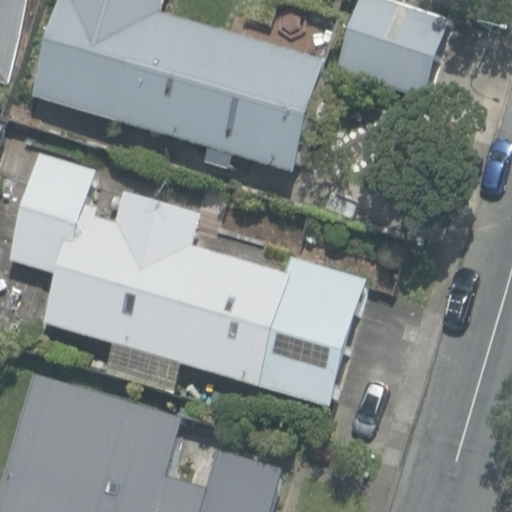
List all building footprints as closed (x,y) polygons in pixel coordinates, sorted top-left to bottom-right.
[(0,0),(0,82),(5,84),(28,0),(0,0)] [(71,0),(42,101),(303,176),(338,65),(171,16),(175,0),(71,0)] [(378,0),(354,71),(429,97),(455,24),(386,0),(378,0)] [(191,365),(339,410),(377,285),(298,261),(294,276),(203,249),(212,218),(135,195),(126,225),(104,218),(106,210),(96,207),(104,178),(50,162),(19,263),(67,278),(53,326),(123,347),(114,377),(181,397),(191,365)] [(5,511),(283,511),(295,475),(230,455),(218,495),(175,482),(193,424),(47,379),(5,511)]
